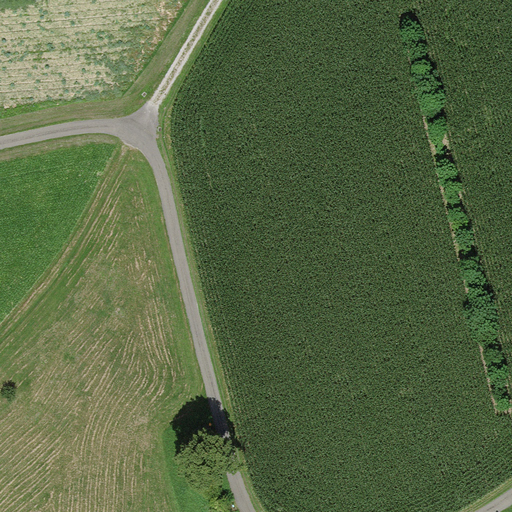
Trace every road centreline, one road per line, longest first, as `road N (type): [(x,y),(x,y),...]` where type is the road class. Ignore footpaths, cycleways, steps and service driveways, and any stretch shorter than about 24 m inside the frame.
road 1 (track): [(135,137),(162,169),(249,511)]
road 2 (track): [(135,137),(217,0)]
road 3 (track): [(0,144),(84,127),(135,137)]
